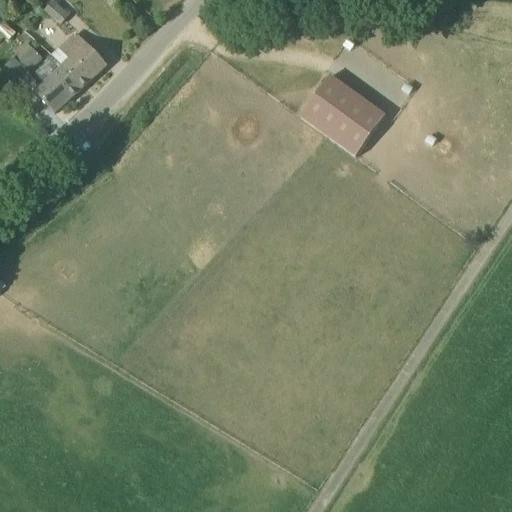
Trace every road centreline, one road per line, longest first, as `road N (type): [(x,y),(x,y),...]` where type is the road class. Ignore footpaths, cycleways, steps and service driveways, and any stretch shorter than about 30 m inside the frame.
road 1 (unclassified): [(311,511),(473,253),(511,206)]
road 2 (tertiary): [(0,194),(207,0)]
